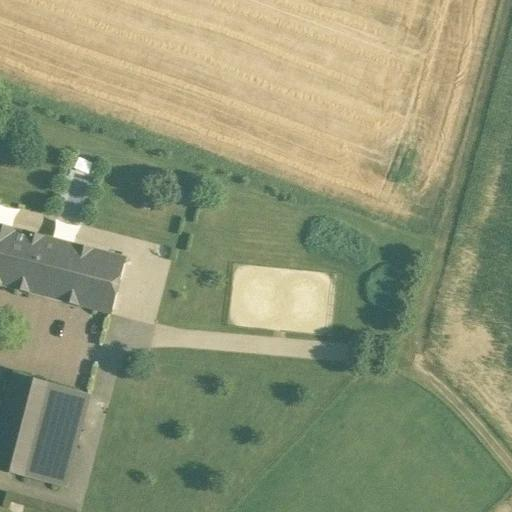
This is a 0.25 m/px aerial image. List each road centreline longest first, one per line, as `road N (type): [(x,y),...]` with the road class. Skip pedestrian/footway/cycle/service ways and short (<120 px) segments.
road 1 (track): [(511,459),(441,374),(361,353),(156,333)]
road 2 (track): [(511,13),(416,367)]
